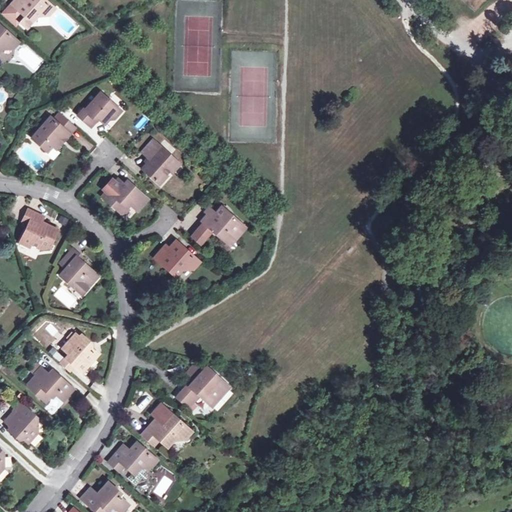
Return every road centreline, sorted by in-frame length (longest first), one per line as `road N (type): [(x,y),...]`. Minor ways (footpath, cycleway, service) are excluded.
road 1 (residential): [(104,246),(118,275),(126,328),(110,409),(79,467),(38,511)]
road 2 (track): [(511,49),(469,52),(405,7)]
